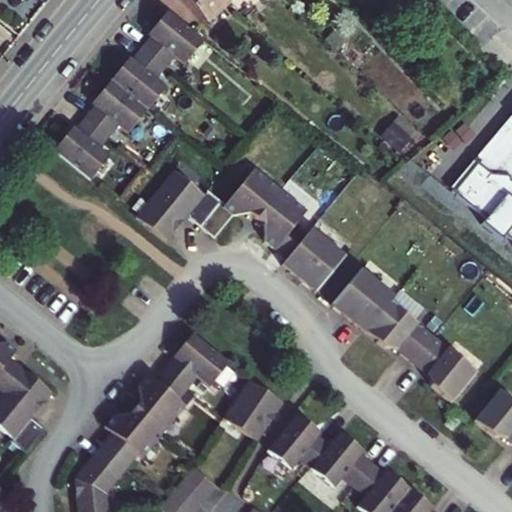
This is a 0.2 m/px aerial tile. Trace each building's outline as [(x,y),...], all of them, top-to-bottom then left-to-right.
[(229,7),(225,3),(221,0),(181,0),(208,27),(229,7)] [(159,80),(179,56),(190,65),(208,42),(170,12),(152,35),(154,36),(135,60),(133,58),(96,104),(98,106),(79,130),(76,127),(57,151),(95,181),(114,157),(104,148),(123,125),(133,134),(170,89),(159,80)] [(511,116),(473,162),(488,174),(507,175),(508,180),(511,182),(511,116)] [(387,140),(383,145),(390,151),(401,138),(386,125),(379,133),(387,140)] [(387,140),(379,133),(375,137),(383,145),(387,140)] [(511,182),(508,180),(507,175),(488,174),(473,162),(448,191),(482,220),(478,225),(501,244),(505,239),(511,244),(511,182)] [(253,214),(269,228),(270,243),(291,261),(287,266),(319,294),(348,258),(316,232),(311,237),(299,228),(311,214),(259,171),(228,209),(180,171),(142,217),(173,241),(191,218),(218,240),(237,217),(253,214)] [(337,307),(388,350),(393,345),(416,364),(439,384),(435,388),(455,405),(480,375),(394,305),(399,299),(366,271),(337,307)] [(147,459),(168,433),(189,407),(182,402),(202,377),(214,387),(233,363),(196,334),(157,382),(150,377),(110,428),(116,433),(79,479),(82,511),(113,511),(112,496),(143,456),(147,459)] [(0,389),(6,394),(0,401),(0,424),(19,440),(16,442),(30,453),(49,430),(36,418),(55,394),(14,360),(19,353),(8,345),(0,345),(0,389)] [(287,403),(253,381),(229,419),(263,441),(287,403)] [(511,401),(503,395),(479,425),(498,440),(502,436),(511,444),(511,401)] [(436,511),(437,511),(392,473),(390,476),(367,457),(369,454),(345,435),(335,447),(324,437),(326,434),(303,415),(273,451),(297,470),(302,463),(339,492),(347,482),(370,501),(362,511),(363,511),(436,511)] [(165,511),(195,511),(209,496),(217,485),(195,467),(161,509),(165,511)]
